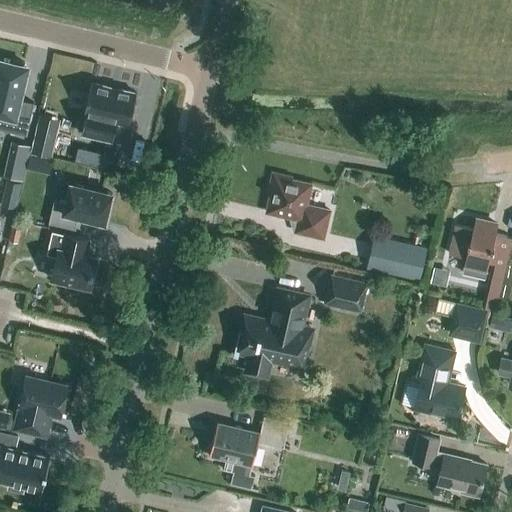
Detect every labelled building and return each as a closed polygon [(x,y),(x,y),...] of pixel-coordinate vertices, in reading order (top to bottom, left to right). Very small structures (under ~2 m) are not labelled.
[(67,145),(86,58),(60,53),(42,140),(67,145)] [(0,60),(0,111),(3,112),(0,122),(0,127),(26,134),(33,106),(32,105),(17,102),(26,66),(24,66),(25,62),(13,59),(12,63),(0,60)] [(85,111),(80,131),(111,139),(116,119),(128,122),(136,91),(90,80),(83,111),(85,111)] [(86,147),(84,157),(107,162),(109,151),(86,147)] [(55,169),(57,155),(34,150),(31,165),(55,169)] [(22,181),(26,166),(6,162),(2,176),(22,181)] [(323,237),(330,209),(306,204),(311,183),(291,178),(291,176),(273,172),(269,190),(271,190),(267,211),(298,218),(295,231),(323,237)] [(5,181),(0,203),(0,205),(13,209),(19,185),(5,181)] [(112,192),(72,183),(70,183),(66,201),(54,198),(48,222),(76,229),(76,228),(76,227),(78,215),(105,222),(112,192)] [(511,236),(496,233),(498,224),(475,218),(473,228),(456,224),(449,253),(466,257),(463,272),(485,278),(489,261),(495,263),(485,307),(495,309),(511,237),(511,236)] [(52,230),(46,254),(56,256),(51,278),(90,287),(97,257),(85,255),(89,239),(52,230)] [(419,280),(427,246),(374,234),(366,267),(419,280)] [(360,309),(366,283),(332,275),(326,301),(360,309)] [(240,326),(233,354),(238,355),(246,357),(242,373),(268,379),(272,363),(302,370),(303,363),(305,355),(308,344),(309,344),(313,328),(301,326),(308,296),(279,289),(279,290),(274,289),(266,320),(246,315),(246,318),(243,327),(240,326)] [(478,339),(486,308),(458,301),(451,333),(478,339)] [(490,326),(507,330),(510,316),(493,312),(490,326)] [(451,366),(455,350),(425,343),(417,376),(422,377),(415,407),(458,418),(465,386),(440,380),(443,364),(451,366)] [(511,361),(503,359),(499,373),(511,376),(510,383),(511,383),(511,361)] [(60,414),(67,385),(26,375),(19,404),(19,405),(14,428),(46,435),(51,412),(60,414)] [(217,421),(209,455),(226,459),(223,468),(233,470),(230,483),(251,488),(254,475),(249,474),(251,465),(252,465),(258,440),(283,447),(290,421),(264,414),(260,431),(217,421)] [(18,435),(0,430),(0,479),(9,482),(8,487),(23,491),(24,486),(42,490),(50,456),(15,447),(18,435)] [(444,455),(436,454),(440,437),(419,433),(413,460),(433,465),(434,464),(441,466),(437,483),(462,489),(462,491),(480,495),(487,463),(444,453),(444,455)] [(366,511),(369,501),(349,497),(344,511),(366,511)] [(427,511),(429,507),(406,502),(403,511),(427,511)]
